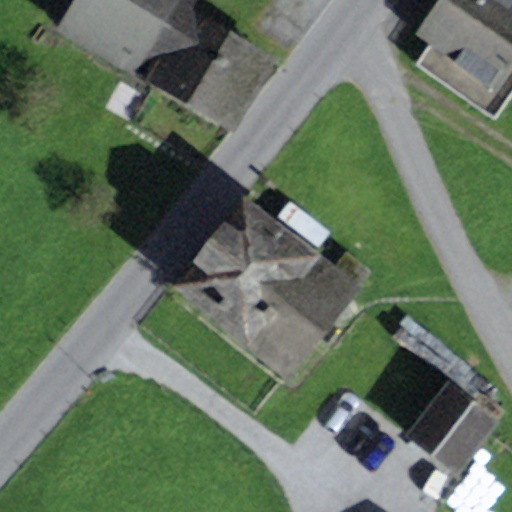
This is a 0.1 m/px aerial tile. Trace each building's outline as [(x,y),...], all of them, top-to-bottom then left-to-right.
[(172,0),(87,0),(66,35),(128,73),(129,71),(172,0)] [(269,65),(188,15),(196,0),(172,0),(129,71),(145,81),(149,75),(232,125),(269,65)] [(511,64),(511,0),(446,0),(421,37),(432,44),(495,88),(511,64)] [(416,67),(494,122),(511,96),(511,64),(495,88),(432,44),(416,67)] [(332,236),(289,204),(280,216),(323,248),(332,236)] [(179,290),(286,374),(350,294),(243,209),(179,290)] [(412,438),(457,473),(495,424),(450,389),(412,438)]
